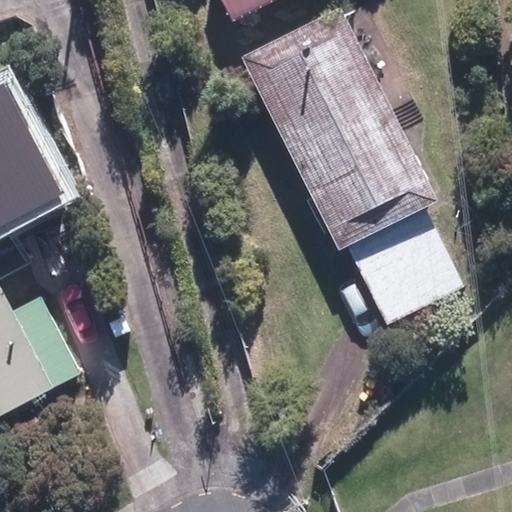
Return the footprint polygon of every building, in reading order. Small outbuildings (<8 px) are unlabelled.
[(235,0),(242,13),(269,0),(235,0)] [(352,0),(347,0),(252,49),(352,242),(451,191),(352,0)] [(0,223),(62,193),(8,85),(0,89),(0,223)] [(362,257),(394,319),(473,278),(441,216),(362,257)] [(0,410),(78,368),(37,292),(13,305),(0,282),(0,410)]
